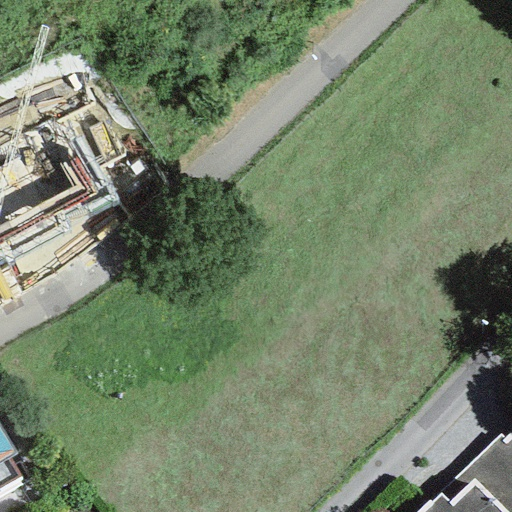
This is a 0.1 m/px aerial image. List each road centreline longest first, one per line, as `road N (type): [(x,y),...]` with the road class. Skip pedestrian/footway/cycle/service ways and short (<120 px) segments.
road 1 (residential): [(0,307),(92,248),(370,0)]
road 2 (residential): [(511,325),(335,511)]
